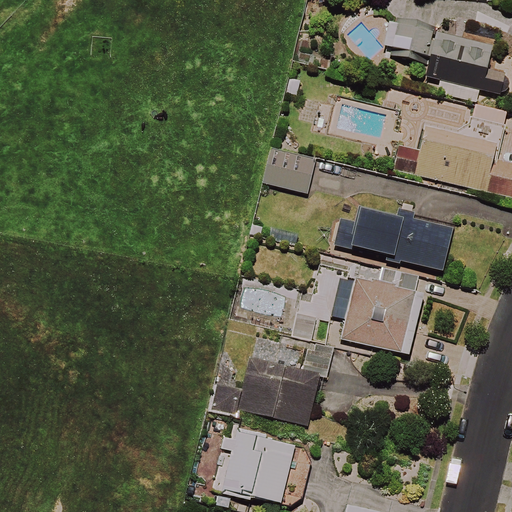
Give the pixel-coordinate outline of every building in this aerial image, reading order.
[(435,32),(391,22),(383,56),(416,64),(413,75),(440,82),(436,96),(476,106),(479,94),(502,99),(508,76),(485,70),(492,44),(471,39),(470,44),(435,35),(435,32)] [(496,149),(426,133),(422,150),(396,144),(390,172),(413,178),(511,200),(511,168),(492,164),(496,149)] [(314,162),(268,152),(260,186),(306,196),(314,162)] [(402,224),(358,215),(357,223),(340,219),(334,247),(392,260),(392,263),(441,274),(450,231),(402,220),(402,224)] [(354,271),(317,260),(306,300),(343,310),(354,271)] [(426,283),(360,267),(341,342),(407,358),(426,283)] [(314,322),(296,319),(292,338),(309,342),(314,322)] [(331,358),(257,341),(241,408),(306,423),(316,378),(325,380),(331,358)] [(242,391),(215,384),(208,415),(234,422),(242,391)] [(235,431),(232,442),(221,440),(218,452),(231,455),(228,466),(222,464),(214,494),(253,504),(255,499),(278,506),(294,447),(235,431)]
